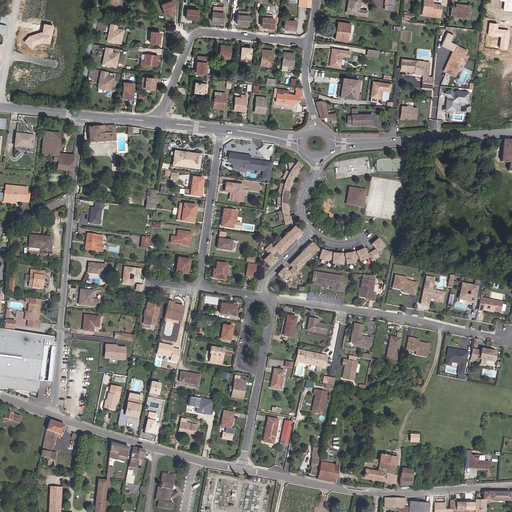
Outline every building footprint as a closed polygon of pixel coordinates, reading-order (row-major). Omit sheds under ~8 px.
[(171,0),(162,4),(165,12),(175,9),(171,0)] [(368,10),(359,9),(360,0),(348,0),(347,14),(367,17),(368,10)] [(383,0),(383,9),(390,10),(391,0),(383,0)] [(432,1),(426,0),(423,0),(422,13),(441,15),(442,6),(432,4),(432,1)] [(511,12),(511,0),(498,0),(498,1),(503,2),(502,11),(511,12)] [(222,22),(224,7),(213,6),(211,21),(222,22)] [(471,8),(458,7),(458,10),(452,9),(451,18),(469,20),(471,8)] [(197,20),(198,10),(187,9),(186,19),(197,20)] [(248,25),(249,12),(238,10),(237,24),(248,25)] [(272,27),(273,18),(262,17),(261,26),(272,27)] [(294,30),(295,21),(285,19),(284,29),(294,30)] [(349,42),(351,24),(338,22),(335,40),(349,42)] [(121,43),(123,29),(117,28),(117,24),(111,23),(109,32),(110,32),(109,37),(111,40),(116,41),(116,42),(121,43)] [(498,24),(489,23),(487,35),(500,36),(499,49),(506,50),(508,30),(497,28),(498,24)] [(45,24),(43,33),(52,35),(54,26),(45,24)] [(159,43),(160,31),(151,30),(150,42),(159,43)] [(111,40),(109,37),(110,32),(109,32),(107,40),(116,42),(116,41),(111,40)] [(30,36),(25,42),(32,49),(35,45),(42,44),(50,45),(52,35),(43,33),(41,33),(30,36)] [(449,40),(444,38),(440,46),(446,49),(449,40)] [(225,48),(225,46),(221,45),(220,51),(216,51),(216,57),(225,58),(224,61),(229,61),(230,49),(225,48)] [(117,67),(119,53),(112,52),(113,48),(106,47),(104,56),(105,56),(105,61),(107,64),(112,65),(112,66),(117,67)] [(248,61),(248,60),(251,61),(251,57),(249,57),(250,48),(241,47),(240,61),(248,61)] [(457,66),(459,49),(455,47),(453,52),(451,52),(448,59),(448,61),(448,63),(446,63),(445,66),(445,67),(443,71),(444,73),(452,76),(454,76),(456,72),(455,70),(457,66)] [(460,54),(462,50),(459,49),(457,66),(458,63),(460,63),(462,64),(464,63),(466,57),(464,56),(460,54)] [(270,66),(272,53),(266,52),(266,50),(261,50),(261,62),(266,62),(266,66),(270,66)] [(377,52),(365,50),(364,57),(376,59),(377,52)] [(293,68),(294,56),(288,55),(288,52),(283,51),(282,64),(288,65),(288,67),(293,68)] [(349,54),(331,51),(329,69),(339,70),(340,62),(348,63),(349,54)] [(155,58),(157,59),(158,54),(145,53),(145,59),(142,59),(141,64),(154,65),(155,58)] [(107,64),(105,61),(105,56),(104,56),(103,64),(112,66),(112,65),(107,64)] [(206,73),(207,57),(198,56),(197,72),(206,73)] [(427,79),(428,68),(423,67),(423,64),(423,63),(400,60),(399,71),(413,73),(412,75),(422,77),(421,87),(431,88),(431,83),(426,83),(427,79)] [(112,90),(115,76),(108,75),(108,71),(102,70),(100,79),(101,80),(100,84),(103,87),(108,88),(107,89),(112,90)] [(155,78),(146,77),(146,79),(142,79),(141,87),(154,89),(155,78)] [(357,97),(360,79),(344,77),(341,95),(357,97)] [(103,87),(100,84),(101,80),(100,79),(99,88),(107,89),(108,88),(103,87)] [(203,98),(205,82),(196,81),(194,97),(203,98)] [(127,98),(127,96),(133,96),(134,83),(124,82),(122,97),(127,98)] [(299,95),(303,96),(301,88),(297,87),(290,86),(286,85),(284,93),(278,92),(279,83),(276,83),(275,86),(273,97),(277,98),(276,102),(293,104),(294,101),(295,95),(299,95)] [(389,93),(390,86),(372,83),(372,89),(373,89),(372,92),(371,92),(369,102),(376,104),(376,99),(380,100),(381,91),(389,93)] [(455,112),(456,102),(467,104),(468,94),(456,92),(453,94),(452,92),(448,91),(444,94),(448,98),(447,99),(448,101),(447,103),(446,104),(445,111),(455,112)] [(214,107),(218,108),(218,105),(224,105),(225,92),(221,92),(220,95),(215,94),(214,107)] [(234,109),(238,110),(239,107),(245,108),(246,94),(241,94),(241,97),(236,96),(234,109)] [(255,112),(259,112),(260,109),(265,110),(266,97),(262,96),(261,99),(256,99),(255,112)] [(323,103),(322,101),(319,100),(314,102),(319,116),(320,119),(321,118),(317,105),(323,103)] [(326,115),(323,103),(317,105),(321,118),(325,118),(326,121),(335,119),(334,113),(326,115)] [(412,121),(413,109),(401,108),(399,121),(403,122),(404,120),(412,121)] [(355,118),(349,118),(349,126),(354,126),(354,128),(373,128),(374,118),(361,116),(361,114),(355,113),(355,118)] [(112,135),(116,135),(116,126),(88,128),(89,144),(113,142),(112,135)] [(71,164),(58,162),(58,154),(61,134),(43,132),(41,155),(49,155),(49,162),(57,162),(56,170),(70,172),(71,164)] [(15,135),(13,147),(31,149),(32,140),(23,139),(23,136),(15,135)] [(511,141),(502,141),(500,162),(508,163),(507,171),(511,171),(511,141)] [(172,165),(199,169),(201,154),(174,150),(172,165)] [(272,162),(250,159),(251,155),(229,151),(228,160),(233,165),(232,168),(240,169),(240,166),(243,166),(243,168),(263,171),(262,179),(269,180),(272,162)] [(58,154),(58,162),(71,164),(72,156),(58,154)] [(283,175),(292,180),(294,176),(296,177),(298,174),(297,173),(297,170),(301,166),(297,163),(296,164),(294,163),(287,163),(288,169),(290,171),(289,173),(285,171),(283,175)] [(292,180),(283,175),(281,179),(285,181),(285,185),(279,184),(278,188),(288,191),(289,188),(292,188),(292,184),(290,183),(292,180)] [(190,190),(186,189),(186,193),(201,195),(203,179),(192,177),(190,190)] [(260,191),(261,182),(244,180),(244,190),(260,191)] [(226,182),(225,191),(230,192),(233,192),(233,193),(232,193),(231,200),(242,202),(244,193),(242,193),(244,185),(226,182)] [(362,205),(365,189),(349,186),(346,202),(360,205),(362,205)] [(6,187),(5,189),(5,193),(4,193),(3,203),(14,204),(15,199),(22,200),(22,202),(25,203),(28,203),(29,195),(27,195),(27,189),(6,187)] [(288,191),(278,188),(277,193),(282,193),(281,198),(277,198),(277,202),(287,202),(286,199),(288,199),(289,195),(287,195),(288,191)] [(103,210),(104,204),(96,203),(95,202),(94,209),(91,208),(89,224),(99,225),(100,219),(101,210),(103,210)] [(147,209),(154,211),(155,203),(148,202),(147,209)] [(194,222),(196,204),(180,202),(178,220),(194,222)] [(287,202),(277,202),(277,207),(283,207),(283,211),(277,212),(278,216),(289,215),(288,211),(290,211),(290,207),(287,207),(287,202)] [(236,223),(238,211),(223,209),(221,227),(241,230),(242,224),(236,223)] [(289,215),(278,216),(279,220),(285,220),(285,224),(292,223),(292,218),(290,219),(289,215)] [(276,252),(281,256),(302,235),(296,228),(274,248),(271,244),(265,250),(269,254),(263,260),(269,267),(276,260),(273,257),(272,256),(276,252)] [(170,243),(181,245),(182,242),(190,243),(192,233),(178,231),(177,237),(171,236),(170,243)] [(38,249),(47,249),(48,237),(28,235),(27,245),(38,246),(38,249)] [(372,249),(376,256),(379,254),(377,251),(385,244),(378,236),(372,241),(372,243),(375,247),(372,249)] [(97,238),(86,237),(84,252),(101,253),(102,246),(96,246),(97,238)] [(217,247),(231,250),(233,239),(219,237),(217,247)] [(300,274),(296,270),(317,249),(311,243),(289,264),(292,266),(293,268),(289,272),(287,270),(284,268),(277,275),(283,282),(290,275),(294,279),(300,274)] [(357,250),(359,256),(360,259),(370,255),(372,258),(376,256),(372,249),(368,252),(364,247),(357,250)] [(322,249),(319,258),(328,260),(328,258),(333,259),(333,252),(333,251),(329,250),(329,251),(322,249)] [(345,253),(346,259),(346,262),(355,261),(355,257),(359,256),(357,250),(357,249),(353,250),(353,251),(345,253)] [(333,252),(333,259),(333,262),(342,262),(342,259),(346,259),(345,253),(345,251),(341,251),(341,252),(333,252)] [(187,273),(189,259),(179,258),(177,271),(187,273)] [(215,271),(212,271),(211,276),(225,279),(227,264),(217,262),(215,271)] [(87,273),(104,275),(105,265),(88,263),(87,273)] [(256,265),(248,264),(246,274),(250,274),(254,275),(256,265)] [(133,285),(134,275),(141,276),(141,269),(125,268),(123,283),(133,285)] [(40,288),(42,271),(29,270),(29,274),(31,275),(30,287),(40,288)] [(342,285),(344,276),(314,271),(312,282),(322,284),(324,283),(327,283),(328,285),(334,286),(334,288),(335,290),(343,291),(344,285),(342,285)] [(372,301),(374,293),(372,293),(373,285),(374,276),(366,275),(362,274),(360,289),(359,295),(362,296),(364,298),(369,299),(368,300),(372,301)] [(415,294),(417,282),(406,280),(407,277),(395,275),(393,287),(404,289),(404,290),(405,292),(415,294)] [(434,278),(426,276),(420,304),(425,305),(426,298),(430,299),(430,297),(435,298),(434,301),(442,302),(445,292),(432,289),(434,278)] [(481,296),(484,280),(475,279),(474,286),(462,283),(461,288),(466,289),(471,290),(470,295),(469,300),(470,300),(471,296),(474,297),(480,298),(481,296)] [(469,300),(470,295),(465,294),(466,289),(461,288),(459,298),(469,300)] [(80,295),(79,303),(96,305),(97,299),(90,298),(90,295),(94,295),(94,290),(78,289),(77,294),(80,295)] [(500,300),(481,296),(480,298),(479,304),(478,309),(482,310),(483,309),(489,310),(489,308),(500,310),(502,301),(500,300)] [(38,300),(28,299),(27,304),(26,312),(25,320),(27,320),(26,327),(36,328),(37,321),(35,321),(38,305),(37,305),(38,300)] [(173,314),(182,316),(184,306),(174,304),(174,302),(168,300),(164,317),(172,319),(173,314)] [(155,318),(158,319),(161,305),(148,302),(148,305),(151,306),(148,317),(145,316),(143,323),(154,326),(155,318)] [(219,312),(236,315),(237,305),(221,302),(219,312)] [(285,314),(281,336),(294,338),(298,316),(285,314)] [(82,330),(91,331),(92,326),(97,327),(98,317),(83,315),(82,330)] [(319,322),(319,319),(309,317),(307,330),(325,334),(327,324),(319,322)] [(367,336),(361,335),(363,324),(354,323),(351,337),(353,338),(353,340),(355,343),(361,344),(361,347),(365,348),(367,336)] [(231,340),(233,327),(222,325),(220,338),(231,340)] [(53,341),(54,336),(0,328),(0,386),(9,388),(37,391),(39,380),(53,382),(56,342),(53,341)] [(396,359),(401,333),(397,332),(396,337),(391,336),(387,357),(396,359)] [(355,343),(353,340),(353,338),(351,337),(350,340),(354,345),(361,347),(361,344),(355,343)] [(426,356),(429,344),(418,342),(418,341),(417,339),(408,337),(406,349),(416,351),(415,354),(426,356)] [(170,360),(178,362),(180,349),(173,348),(173,345),(159,342),(156,353),(171,356),(170,360)] [(116,345),(105,344),(104,358),(109,358),(110,346),(116,347),(116,345)] [(116,347),(110,346),(109,358),(123,359),(125,348),(116,347)] [(209,354),(211,354),(209,362),(221,365),(224,350),(211,347),(209,354)] [(463,374),(467,351),(448,347),(445,364),(450,365),(452,358),(460,360),(457,373),(463,374)] [(494,361),(496,351),(482,348),(482,350),(476,349),(474,359),(480,360),(480,358),(481,358),(480,364),(486,365),(487,359),(494,361)] [(327,355),(303,350),(301,362),(324,367),(327,355)] [(343,359),(342,364),(345,365),(343,379),(353,380),(357,362),(343,359)] [(274,369),(271,387),(280,389),(283,370),(274,369)] [(180,381),(199,385),(200,375),(182,371),(180,381)] [(334,384),(335,378),(324,376),(323,383),(334,384)] [(245,380),(236,378),(233,397),(244,399),(247,381),(245,380)] [(158,394),(160,382),(150,380),(148,391),(152,392),(153,392),(153,393),(158,394)] [(120,388),(111,386),(109,394),(108,394),(107,399),(108,399),(108,401),(106,400),(105,408),(114,410),(115,403),(117,403),(120,388)] [(316,395),(313,411),(323,413),(322,413),(326,392),(315,390),(314,394),(316,395)] [(213,400),(200,397),(197,410),(210,413),(213,400)] [(135,422),(140,401),(128,399),(124,416),(119,415),(116,428),(123,430),(125,419),(135,422)] [(0,420),(3,422),(4,418),(18,423),(20,416),(0,409),(0,410),(0,420)] [(224,410),(221,425),(231,427),(234,412),(224,410)] [(152,433),(156,434),(159,423),(154,422),(156,413),(148,412),(143,433),(151,435),(152,433)] [(194,434),(196,427),(185,425),(186,421),(186,418),(181,416),(178,431),(180,431),(194,434)] [(268,418),(263,442),(273,444),(277,419),(268,418)] [(63,424),(49,420),(40,456),(49,458),(49,457),(54,458),(55,451),(51,451),(55,434),(60,435),(63,424)] [(287,446),(292,423),(284,422),(279,444),(282,445),(287,446)] [(226,431),(222,431),(222,439),(234,440),(235,428),(226,427),(226,431)] [(419,434),(410,434),(410,439),(410,442),(419,442),(419,434)] [(321,453),(322,448),(323,440),(315,438),(313,446),(312,451),(321,453)] [(113,458),(113,459),(117,459),(118,456),(125,457),(128,448),(110,443),(109,449),(107,457),(113,458)] [(128,464),(127,469),(133,470),(134,463),(136,461),(137,458),(141,459),(143,450),(142,450),(132,447),(128,464)] [(310,475),(317,476),(316,479),(334,483),(337,466),(320,462),(320,461),(319,461),(321,453),(312,451),(312,456),(314,457),(310,475)] [(374,463),(379,464),(394,467),(397,454),(394,454),(393,457),(382,455),(380,460),(375,459),(374,463)] [(470,455),(470,466),(477,466),(477,468),(488,469),(489,461),(477,461),(478,456),(470,455)] [(394,467),(379,464),(378,467),(378,468),(385,470),(384,473),(392,475),(394,467)] [(385,470),(378,468),(377,472),(366,469),(364,478),(382,482),(384,473),(385,470)] [(402,468),(399,478),(399,485),(406,485),(411,484),(412,469),(402,468)] [(131,472),(127,471),(126,475),(125,479),(124,483),(132,485),(133,477),(131,477),(131,472)] [(161,500),(159,507),(170,510),(174,507),(175,502),(171,501),(174,489),(170,488),(171,484),(174,484),(176,477),(174,475),(172,474),(170,472),(168,473),(164,473),(162,481),(164,481),(164,482),(163,487),(159,486),(156,499),(161,500)] [(97,473),(95,496),(104,496),(105,485),(108,485),(108,477),(105,477),(106,474),(97,473)] [(392,477),(392,475),(384,473),(382,482),(394,484),(395,478),(392,477)] [(58,511),(61,488),(51,487),(48,511),(58,511)] [(484,492),(483,492),(483,500),(484,500),(510,500),(510,492),(484,492)] [(95,496),(93,511),(102,511),(104,496),(95,496)] [(407,511),(408,509),(404,508),(404,499),(386,498),(385,498),(384,508),(398,509),(398,511),(407,511)] [(450,510),(456,510),(464,510),(464,503),(464,500),(449,501),(449,503),(449,510),(450,510)] [(483,511),(484,500),(483,500),(476,500),(475,511),(483,511)] [(407,511),(428,511),(429,503),(422,502),(409,501),(408,509),(407,511)] [(467,511),(468,510),(465,510),(464,510),(456,510),(450,510),(449,510),(446,509),(446,503),(434,503),(434,511),(467,511)] [(468,510),(467,511),(472,511),(473,503),(464,503),(464,510),(465,510),(468,510)]
